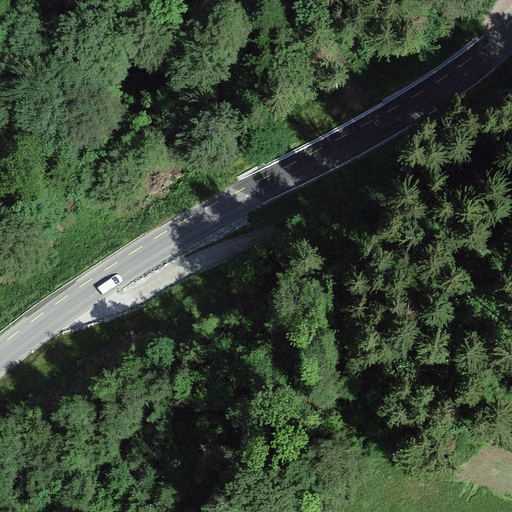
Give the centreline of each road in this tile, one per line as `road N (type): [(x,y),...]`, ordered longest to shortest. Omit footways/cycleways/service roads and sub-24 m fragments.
road 1 (tertiary): [(511,30),(398,118),(187,228),(0,356)]
road 2 (track): [(0,363),(22,370),(183,275),(293,225),(511,145)]
